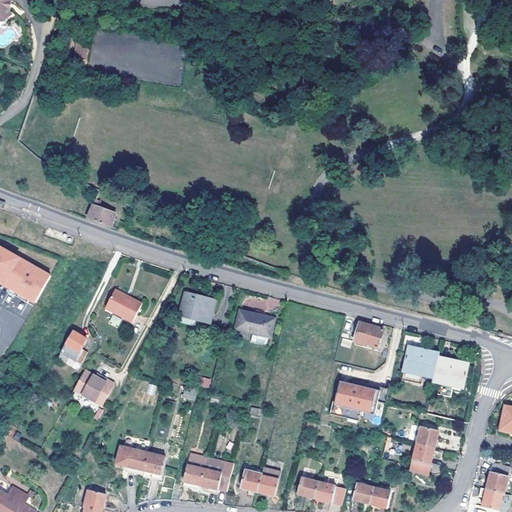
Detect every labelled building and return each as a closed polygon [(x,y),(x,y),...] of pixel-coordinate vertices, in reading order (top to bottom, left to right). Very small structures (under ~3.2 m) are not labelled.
[(0,0),(0,20),(7,15),(4,11),(6,2),(8,2),(8,0),(0,0)] [(75,41),(71,57),(83,61),(87,45),(75,41)] [(98,202),(93,200),(86,219),(99,223),(109,227),(113,214),(96,207),(98,202)] [(49,276),(0,248),(0,283),(33,303),(49,276)] [(119,316),(129,297),(115,290),(106,310),(119,316)] [(199,298),(185,295),(178,322),(192,325),(194,319),(210,323),(215,300),(199,296),(199,298)] [(142,304),(129,297),(119,316),(133,323),(142,304)] [(275,318),(240,309),(235,328),(256,333),(270,337),(275,318)] [(359,323),(353,341),(376,348),(382,330),(367,325),(359,323)] [(81,345),(85,339),(72,332),(51,369),(56,373),(67,355),(74,358),(81,345)] [(268,336),(256,333),(254,340),(255,342),(265,344),(266,343),(268,336)] [(87,349),(81,345),(74,358),(80,361),(87,349)] [(404,368),(434,375),(439,356),(440,352),(409,346),(404,368)] [(434,375),(434,379),(463,385),(469,363),(439,356),(434,375)] [(403,372),(434,379),(434,375),(404,368),(403,372)] [(74,389),(77,391),(88,371),(85,369),(74,389)] [(88,371),(77,391),(102,406),(115,383),(108,379),(106,381),(96,375),(88,371)] [(97,372),(96,375),(106,381),(108,379),(97,372)] [(199,386),(209,387),(210,378),(200,377),(199,386)] [(434,379),(433,382),(463,389),(463,385),(434,379)] [(362,408),(376,411),(379,402),(387,404),(389,393),(368,387),(368,384),(354,380),(353,384),(352,387),(340,384),(336,401),(333,400),(330,413),(359,421),(361,411),(362,408)] [(390,389),(368,384),(368,387),(389,393),(390,389)] [(195,397),(197,389),(186,386),(184,394),(195,397)] [(511,435),(511,410),(505,409),(499,433),(511,435)] [(421,427),(416,444),(433,448),(438,431),(421,427)] [(433,448),(416,444),(409,470),(427,474),(433,448)] [(135,472),(142,474),(148,452),(122,445),(118,462),(127,464),(136,467),(135,472)] [(190,455),(207,459),(208,456),(208,455),(191,450),(190,455)] [(148,452),(142,474),(153,476),(154,471),(162,472),(165,456),(148,452)] [(190,487),(200,490),(207,459),(190,455),(184,480),(191,482),(190,487)] [(207,459),(200,490),(210,492),(211,488),(218,490),(227,492),(234,463),(208,456),(207,459)] [(136,467),(127,464),(126,470),(135,472),(136,467)] [(502,494),(503,495),(509,470),(493,466),(491,474),(490,474),(486,491),(502,494)] [(281,471),(264,467),(261,475),(258,491),(275,496),(281,471)] [(258,491),(261,475),(245,471),(241,487),(258,491)] [(316,498),(319,482),(302,478),(298,494),(316,498)] [(316,498),(343,505),(347,489),(319,482),(316,498)] [(182,485),(173,483),(168,501),(178,502),(182,485)] [(371,504),(376,487),(359,483),(354,500),(371,504)] [(11,487),(6,496),(22,506),(27,497),(11,487)] [(393,492),(376,487),(371,504),(389,507),(393,492)] [(84,508),(100,511),(104,494),(87,489),(82,507),(84,508)] [(497,511),(502,494),(486,491),(484,496),(482,507),(497,511)] [(6,496),(0,492),(0,511),(31,511),(22,506),(6,496)]
